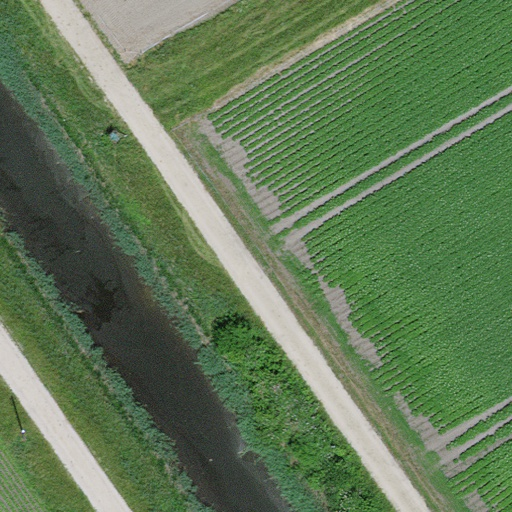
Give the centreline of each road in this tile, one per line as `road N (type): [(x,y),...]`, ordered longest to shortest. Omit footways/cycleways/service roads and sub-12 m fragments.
road 1 (track): [(45,0),(402,511)]
road 2 (track): [(118,511),(0,342)]
